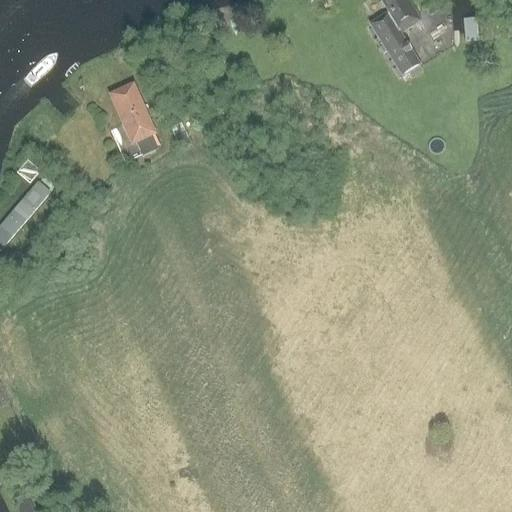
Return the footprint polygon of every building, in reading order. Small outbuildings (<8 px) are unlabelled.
[(376,0),(388,18),(372,28),(404,79),(422,68),(402,37),(420,25),(404,0),(376,0)] [(468,43),(480,43),(479,20),(467,21),(468,43)] [(144,157),(158,150),(152,138),(157,136),(134,85),(109,96),(132,147),(138,144),(144,157)] [(181,124),(172,128),(179,143),(188,139),(181,124)] [(0,255),(59,189),(41,175),(0,226),(0,255)] [(36,511),(32,503),(17,511),(36,511)]
